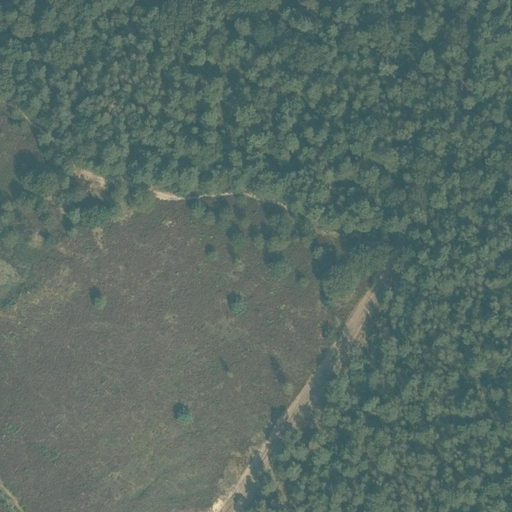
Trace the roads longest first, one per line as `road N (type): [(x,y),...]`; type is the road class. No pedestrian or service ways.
road 1 (track): [(511,227),(410,226),(228,511)]
road 2 (track): [(410,226),(486,0)]
